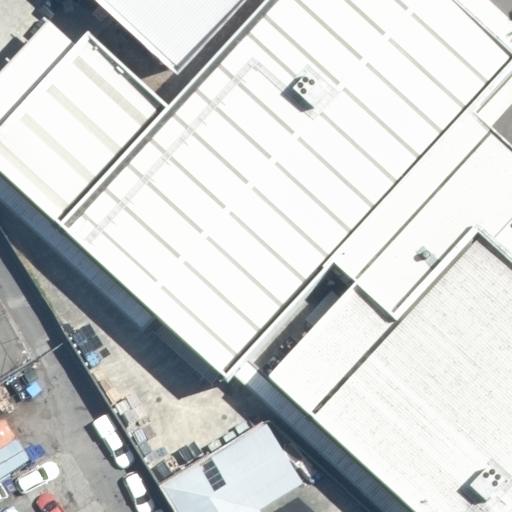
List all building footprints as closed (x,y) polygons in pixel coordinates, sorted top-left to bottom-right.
[(0,196),(197,372),(299,257),(439,102),(487,48),(432,0),(232,0),(143,100),(57,23),(0,85),(0,196)] [(79,0),(57,23),(143,100),(232,0),(79,0)] [(299,257),(328,283),(366,317),(445,229),(505,162),(439,102),(299,257)] [(511,511),(511,288),(445,229),(366,317),(328,283),(243,378),(394,511),(511,511)] [(234,511),(201,460),(139,499),(147,511),(234,511)]
